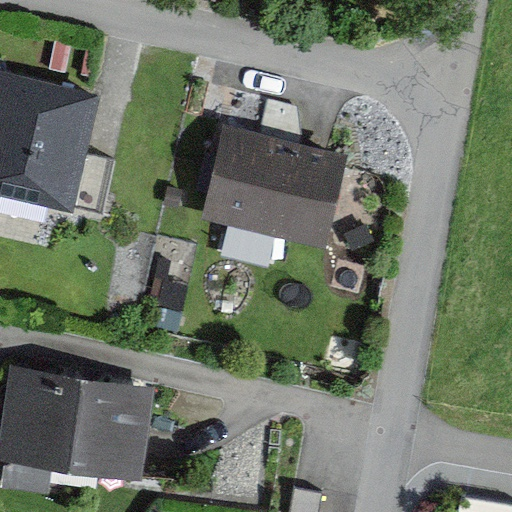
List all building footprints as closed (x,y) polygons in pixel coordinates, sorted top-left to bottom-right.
[(0,73),(0,189),(69,205),(94,94),(0,73)] [(213,214),(315,238),(335,154),(297,145),(300,136),(296,107),(269,101),(260,136),(233,130),(213,214)] [(87,154),(75,207),(102,213),(113,159),(87,154)] [(79,461),(80,454),(132,461),(141,398),(85,389),(86,382),(20,373),(4,482),(45,488),(50,457),(79,461)] [(293,485),(288,511),(318,511),(322,490),(293,485)]
